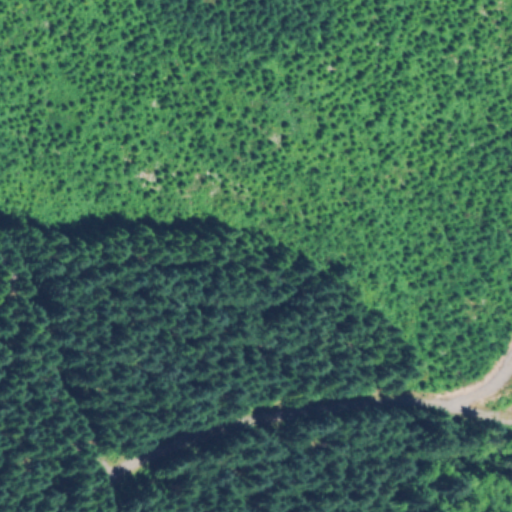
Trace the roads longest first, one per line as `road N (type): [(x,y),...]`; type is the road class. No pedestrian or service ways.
road 1 (track): [(95,487),(157,455),(267,418),(378,404),(511,418)]
road 2 (track): [(0,252),(106,511)]
